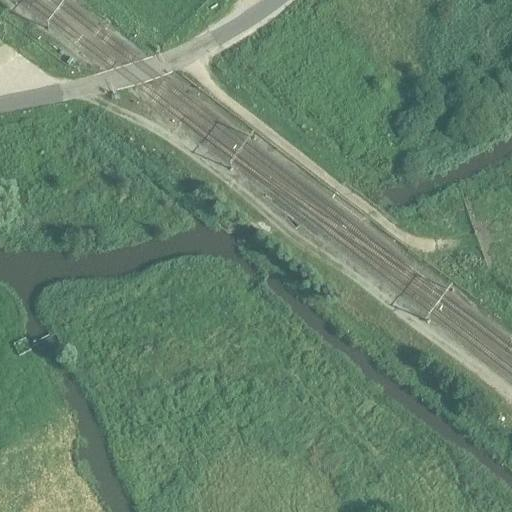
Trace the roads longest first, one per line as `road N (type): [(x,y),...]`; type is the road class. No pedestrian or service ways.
road 1 (track): [(511,395),(159,130),(71,89)]
road 2 (unclassified): [(182,56),(110,81),(0,102)]
